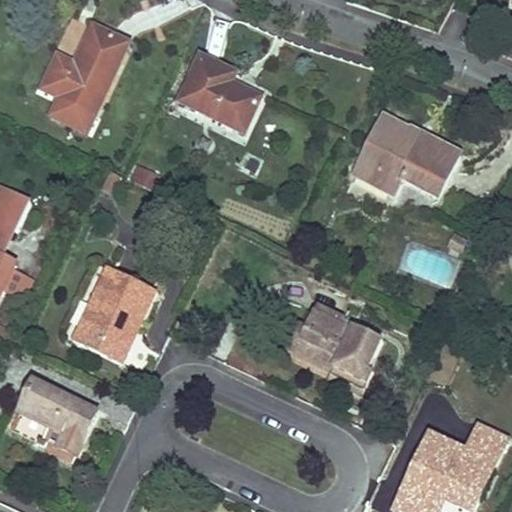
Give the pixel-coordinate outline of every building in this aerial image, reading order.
[(58,62),(43,95),(95,120),(129,49),(94,32),(76,71),(58,62)] [(262,101),(232,87),(237,76),(203,60),(181,103),(245,135),(262,101)] [(404,181),(441,200),(462,157),(413,133),(412,135),(386,121),(358,177),(396,196),(404,181)] [(157,197),(165,179),(134,166),(127,184),(157,197)] [(120,180),(109,175),(103,187),(114,192),(120,180)] [(34,208),(0,191),(0,226),(20,237),(34,208)] [(0,226),(0,260),(8,264),(20,237),(0,226)] [(0,260),(0,300),(5,290),(27,301),(35,284),(13,274),(16,268),(8,264),(0,260)] [(124,367),(127,360),(130,353),(124,351),(151,292),(113,274),(79,347),(124,367)] [(346,320),(319,308),(315,318),(351,335),(353,329),(343,325),(346,320)] [(353,329),(351,335),(315,318),(308,333),(299,329),(288,353),(334,374),(330,383),(363,398),(374,374),(371,373),(385,344),(353,329)] [(58,456),(59,453),(61,451),(77,459),(99,416),(36,385),(21,415),(53,430),(44,449),(58,456)] [(434,511),(441,499),(458,507),(468,511),(476,511),(509,445),(480,432),(468,458),(432,441),(397,511),(434,511)]
